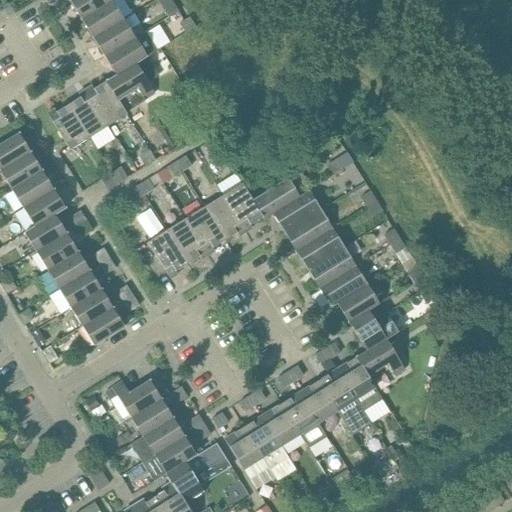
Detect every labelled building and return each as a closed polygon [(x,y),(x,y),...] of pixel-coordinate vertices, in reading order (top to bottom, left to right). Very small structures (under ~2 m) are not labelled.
[(70,0),(69,1),(81,19),(111,1),(110,0),(70,0)] [(111,1),(81,19),(92,38),(123,19),(132,13),(123,0),(116,0),(112,2),(111,1)] [(169,0),(157,0),(162,9),(171,3),(169,0)] [(189,17),(182,21),(179,23),(186,33),(196,27),(189,17)] [(134,38),(123,19),(92,38),(104,57),(134,38)] [(134,38),(104,57),(115,75),(135,64),(157,50),(146,33),(145,31),(134,38)] [(115,75),(105,81),(125,112),(144,100),(144,99),(154,93),(135,64),(115,75)] [(126,114),(125,112),(105,81),(93,89),(91,86),(84,90),(107,126),(126,114)] [(173,92),(172,99),(179,103),(185,100),(185,93),(179,89),(173,92)] [(79,97),(67,105),(88,138),(107,126),(84,90),(78,94),(79,97)] [(88,138),(67,105),(55,112),(54,109),(46,113),(69,150),(88,138)] [(0,170),(30,152),(17,133),(0,143),(0,170)] [(213,137),(203,144),(210,154),(220,147),(213,137)] [(155,160),(148,150),(138,156),(145,166),(155,160)] [(41,171),(30,152),(0,170),(0,172),(11,190),(41,171)] [(342,168),(351,162),(345,152),(335,158),(342,168)] [(175,162),(181,172),(191,165),(185,155),(175,162)] [(326,164),(332,174),(342,168),(335,158),(326,164)] [(175,162),(165,167),(171,177),(181,172),(175,162)] [(117,184),(127,177),(120,167),(110,174),(117,184)] [(22,209),(53,190),(41,171),(11,190),(22,209)] [(117,184),(110,174),(101,180),(107,190),(117,184)] [(272,215),(299,196),(287,178),(251,199),(261,217),(263,221),(272,215)] [(137,185),(143,195),(154,189),(147,179),(137,185)] [(251,199),(241,183),(222,195),(245,232),(251,228),(250,225),(261,217),(251,199)] [(128,191),(134,201),(143,195),(137,185),(128,191)] [(65,209),(53,190),(22,209),(33,227),(54,215),(65,209)] [(284,233),(320,210),(308,190),(299,196),(272,215),(284,233)] [(376,201),(370,191),(360,198),(366,207),(376,201)] [(245,232),(222,195),(203,207),(224,241),(236,233),(238,236),(245,232)] [(376,201),(366,207),(372,217),(382,211),(376,201)] [(224,241),(203,207),(185,218),(207,255),(214,251),(212,248),(224,241)] [(295,251),(332,229),(320,210),(284,233),(295,251)] [(70,217),(76,227),(86,221),(80,211),(70,217)] [(33,227),(23,233),(35,252),(66,233),(54,215),(33,227)] [(207,255),(185,218),(166,230),(187,264),(199,256),(201,259),(207,255)] [(92,231),(86,221),(76,227),(82,237),(92,231)] [(383,234),(389,244),(399,238),(393,228),(383,234)] [(307,270),(343,247),(332,229),(295,251),(307,270)] [(187,264),(166,230),(147,242),(170,279),(177,274),(175,271),(187,264)] [(35,252),(47,271),(77,252),(66,233),(35,252)] [(399,238),(389,244),(395,254),(405,248),(399,238)] [(318,289),(355,266),(343,247),(307,270),(318,289)] [(93,255),(99,264),(109,258),(103,248),(93,255)] [(59,290),(89,271),(77,252),(47,271),(59,290)] [(115,268),(109,258),(99,264),(105,274),(115,268)] [(355,266),(318,289),(330,308),(336,304),(367,285),(355,266)] [(417,267),(407,273),(413,282),(423,276),(417,267)] [(100,289),(89,271),(59,290),(70,308),(100,289)] [(367,285),(336,304),(348,323),(368,310),(378,304),(367,285)] [(428,285),(418,292),(425,302),(435,295),(428,285)] [(116,292),(122,302),(133,296),(126,286),(116,292)] [(70,308),(82,327),(112,308),(100,289),(70,308)] [(133,296),(122,302),(128,312),(139,305),(133,296)] [(82,327),(94,346),(124,327),(112,308),(82,327)] [(348,323),(354,332),(366,351),(386,340),(398,332),(386,313),(374,320),(368,310),(348,323)] [(26,311),(20,315),(26,325),(33,321),(26,311)] [(386,340),(366,351),(355,357),(368,377),(388,365),(394,375),(404,369),(386,340)] [(333,342),(324,349),(330,358),(340,352),(333,342)] [(50,348),(43,353),(50,365),(58,360),(50,348)] [(324,349),(314,355),(320,364),(330,358),(324,349)] [(355,357),(336,369),(363,411),(382,400),(368,377),(355,357)] [(286,372),(292,382),(302,375),(296,366),(286,372)] [(336,369),(318,381),(337,411),(344,423),(363,411),(336,369)] [(286,372),(277,378),(283,388),(292,382),(286,372)] [(130,418),(161,399),(149,380),(128,392),(122,382),(112,388),(130,418)] [(318,381),(299,392),(318,423),(337,411),(318,381)] [(181,387),(171,393),(177,403),(187,397),(181,387)] [(249,395),(255,405),(265,399),(259,389),(249,395)] [(299,392),(280,404),(299,434),(308,449),(327,437),(318,423),(299,392)] [(249,395),(239,401),(245,411),(255,405),(249,395)] [(161,399),(130,418),(142,437),(172,418),(161,399)] [(280,404),(262,416),(281,446),(299,434),(280,404)] [(211,419),(217,429),(227,422),(221,413),(211,419)] [(204,424),(198,415),(188,421),(194,430),(204,424)] [(262,416),(243,427),(262,458),(268,468),(269,470),(288,458),(281,446),(262,416)] [(184,436),(172,418),(142,437),(130,444),(142,463),(154,455),(184,436)] [(204,424),(194,430),(200,440),(210,434),(204,424)] [(224,439),(242,470),(249,480),(268,468),(262,458),(243,427),(224,439)] [(154,455),(165,474),(166,474),(185,462),(196,456),(184,436),(154,455)] [(196,456),(185,462),(166,474),(171,483),(185,503),(203,492),(193,476),(224,456),(216,443),(196,456)] [(108,484),(96,465),(86,471),(98,490),(108,484)] [(358,469),(350,474),(355,481),(363,476),(358,469)] [(339,475),(330,480),(337,492),(346,486),(339,475)] [(154,497),(163,511),(190,511),(185,503),(171,483),(161,488),(163,491),(154,497)] [(493,485),(456,509),(457,511),(488,511),(504,502),(493,485)] [(143,500),(134,506),(137,511),(163,511),(154,497),(145,503),(143,500)] [(100,511),(94,502),(84,509),(85,511),(100,511)]
